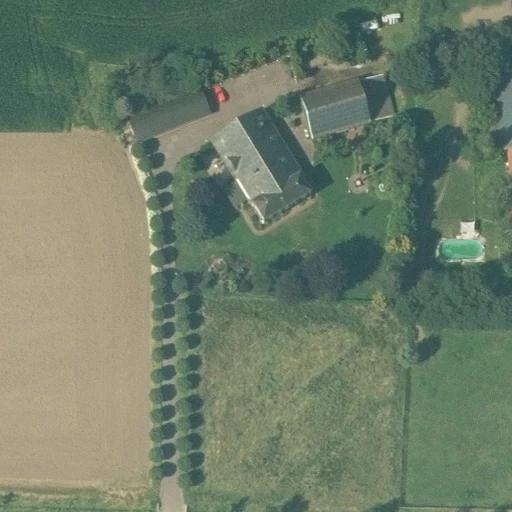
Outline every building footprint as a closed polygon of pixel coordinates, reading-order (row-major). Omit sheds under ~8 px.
[(511,70),(492,70),(491,138),(511,138),(511,70)] [(359,83),(370,124),(394,117),(382,76),(359,83)] [(359,83),(301,101),(313,141),(370,124),(359,83)] [(198,94),(123,123),(132,146),(207,116),(198,94)] [(214,143),(239,183),(224,192),(234,209),(249,200),(253,207),(299,178),(261,115),(214,143)] [(253,207),(252,207),(263,225),(311,196),(300,178),(253,207)]
